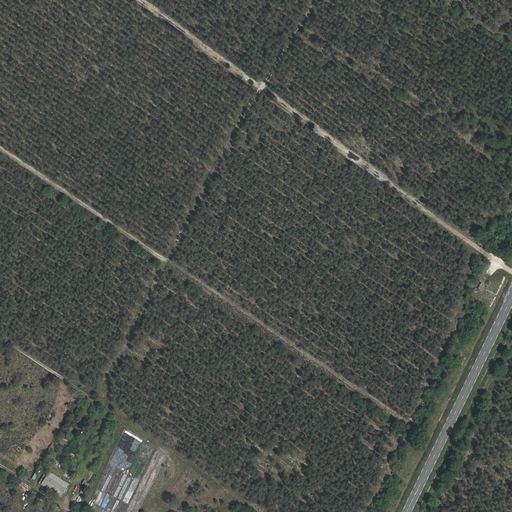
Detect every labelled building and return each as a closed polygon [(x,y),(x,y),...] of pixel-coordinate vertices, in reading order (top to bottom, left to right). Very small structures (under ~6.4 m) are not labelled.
[(46,454),(50,456),(55,446),(51,444),(46,454)] [(57,480),(50,475),(42,486),(51,492),(57,480)] [(68,487),(57,480),(51,492),(61,499),(68,487)] [(28,493),(30,489),(20,482),(17,486),(28,493)] [(60,500),(61,499),(51,492),(42,486),(42,487),(60,500)]
